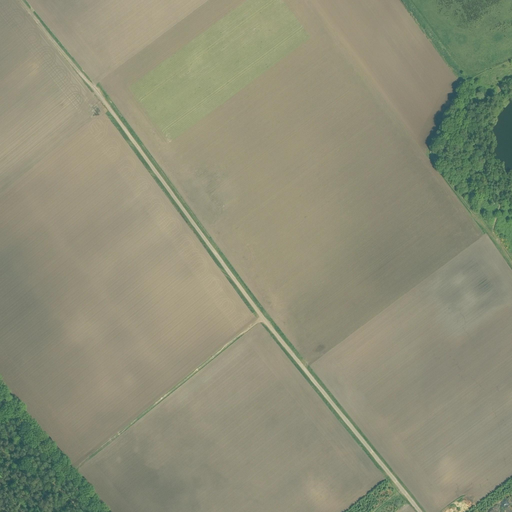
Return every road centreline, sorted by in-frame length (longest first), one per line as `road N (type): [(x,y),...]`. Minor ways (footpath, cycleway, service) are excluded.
road 1 (unclassified): [(420,511),(261,317),(78,71)]
road 2 (track): [(511,260),(432,162)]
